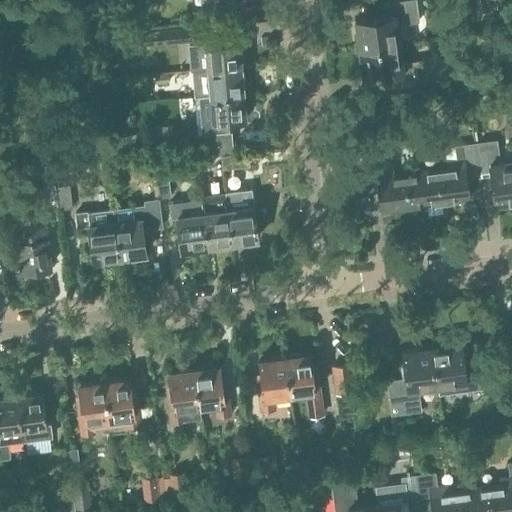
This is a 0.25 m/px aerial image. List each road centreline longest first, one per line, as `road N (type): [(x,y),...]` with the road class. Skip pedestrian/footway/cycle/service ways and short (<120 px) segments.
road 1 (residential): [(330,287),(0,331)]
road 2 (residential): [(330,287),(296,0)]
road 3 (residential): [(511,263),(330,287)]
